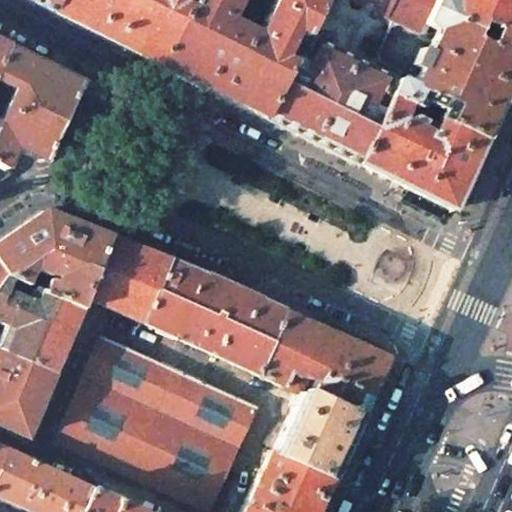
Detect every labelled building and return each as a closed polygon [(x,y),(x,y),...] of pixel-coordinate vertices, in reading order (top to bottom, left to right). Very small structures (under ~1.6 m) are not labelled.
[(24,0),(49,12),(55,0),(24,0)] [(55,0),(49,12),(107,41),(157,66),(186,8),(190,0),(55,0)] [(238,0),(201,0),(196,12),(186,8),(157,66),(195,84),(264,118),(292,62),(283,58),(296,31),(305,36),(323,0),(273,0),(257,34),(228,20),(238,0)] [(361,0),(387,12),(392,0),(361,0)] [(511,74),(511,47),(407,0),(392,0),(387,12),(384,17),(391,20),(388,29),(398,25),(419,35),(423,33),(426,25),(436,30),(410,86),(396,80),(388,96),(407,105),(417,109),(421,101),(441,111),(437,118),(438,119),(483,139),(511,74)] [(511,0),(449,0),(449,1),(446,0),(407,0),(511,47),(511,0)] [(292,62),(264,118),(303,138),(308,140),(348,57),(313,40),(312,42),(304,38),(292,62)] [(31,61),(3,47),(0,52),(0,86),(9,91),(0,107),(0,166),(2,168),(12,150),(40,163),(57,127),(76,84),(31,61)] [(348,57),(308,140),(356,164),(388,96),(382,93),(390,78),(348,57)] [(453,206),(483,139),(438,119),(432,131),(433,133),(430,135),(429,134),(419,129),(423,122),(415,118),(411,126),(401,121),(399,121),(399,117),(401,117),(407,105),(388,96),(356,164),(407,190),(445,208),(450,211),(453,206)] [(36,272),(45,276),(48,277),(50,277),(52,276),(51,283),(44,296),(76,309),(81,297),(106,238),(68,223),(41,212),(5,236),(0,239),(0,274),(3,279),(7,280),(23,287),(29,273),(32,268),(34,271),(36,272)] [(130,248),(106,238),(81,297),(137,322),(164,262),(130,248)] [(223,285),(205,277),(164,262),(137,322),(196,349),(255,375),(281,312),(256,301),(256,300),(223,285)] [(3,279),(0,274),(0,352),(49,374),(76,309),(44,296),(28,289),(24,300),(3,291),(7,280),(3,279)] [(306,392),(358,416),(359,416),(383,361),(385,358),(382,357),(335,335),(334,336),(319,330),(281,312),(255,375),(297,395),(303,398),(306,392)] [(184,375),(98,336),(53,441),(207,511),(255,408),(184,375)] [(49,374),(0,352),(0,427),(23,438),(49,374)] [(329,480),(358,416),(306,392),(303,398),(297,395),(271,453),(329,480)] [(83,487),(3,450),(0,457),(0,499),(26,511),(27,511),(77,511),(88,489),(83,487)] [(329,480),(271,453),(267,451),(257,474),(319,502),(319,503),(330,480),(329,480)] [(314,511),(319,502),(257,474),(239,511),(314,511)] [(137,511),(88,489),(77,511),(137,511)]
